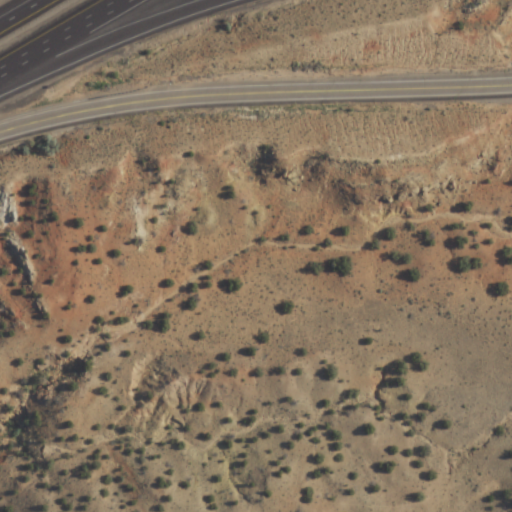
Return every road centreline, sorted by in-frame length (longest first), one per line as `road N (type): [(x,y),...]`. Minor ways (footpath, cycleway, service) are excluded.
road 1 (residential): [(0,132),(178,98),(511,87)]
road 2 (motorway): [(0,97),(235,0)]
road 3 (motorway): [(0,71),(121,0)]
